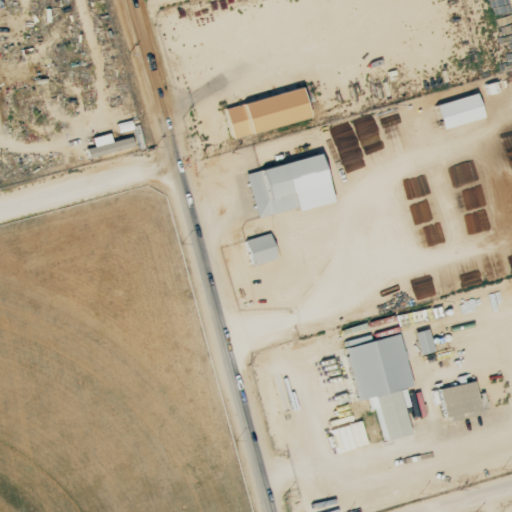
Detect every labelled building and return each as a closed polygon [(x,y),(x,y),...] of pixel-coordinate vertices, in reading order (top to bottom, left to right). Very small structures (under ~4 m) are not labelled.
[(224,107),(232,137),(310,117),(302,87),(224,107)] [(483,117),(477,93),(436,103),(442,127),(483,117)] [(86,148),(89,157),(125,147),(123,138),(112,141),(109,132),(91,137),(94,146),(86,148)] [(333,201),(322,153),(246,171),(257,216),(298,206),(299,209),(333,201)] [(251,264),(276,259),(271,233),(246,238),(251,264)] [(433,351),(427,328),(413,332),(419,355),(433,351)] [(386,439),(411,433),(405,408),(410,406),(405,387),(411,386),(399,333),(369,340),(367,335),(344,341),(358,400),(367,397),(369,408),(378,406),(386,439)] [(439,388),(446,420),(462,416),(462,412),(485,407),(482,393),(477,394),(474,381),(439,388)]
